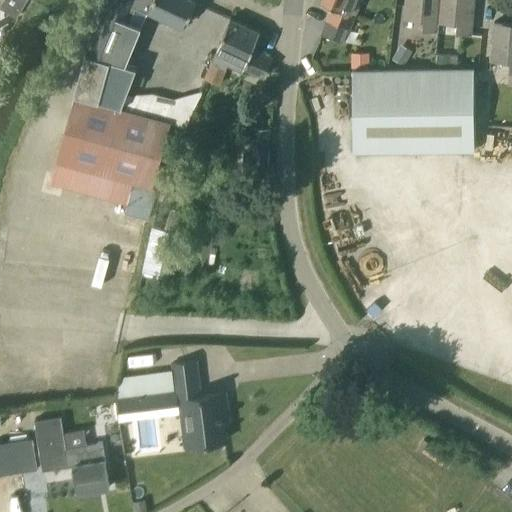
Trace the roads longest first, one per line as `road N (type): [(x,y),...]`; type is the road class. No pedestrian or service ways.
road 1 (unclassified): [(353,354),(310,286),(285,207),(291,30)]
road 2 (unclassified): [(169,511),(245,461),(353,354)]
road 3 (unclassified): [(511,451),(389,386),(353,354)]
